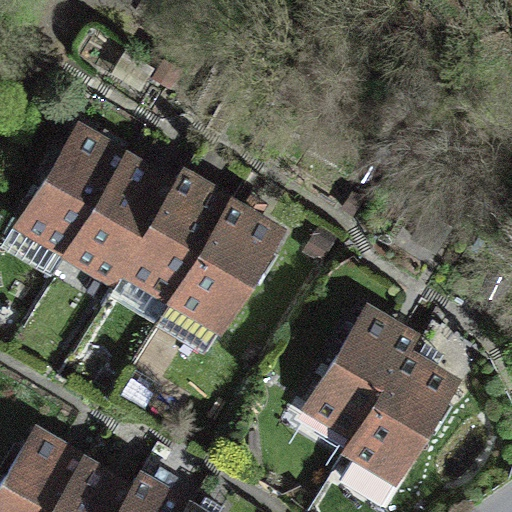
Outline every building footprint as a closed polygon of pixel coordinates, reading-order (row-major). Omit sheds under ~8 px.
[(21,220),(70,249),(125,157),(77,128),(21,220)] [(125,157),(70,249),(119,279),(126,266),(174,187),(125,157)] [(174,187),(126,266),(175,296),(232,203),(182,173),(174,187)] [(232,203),(175,296),(223,325),(279,232),(232,203)] [(308,399),(358,430),(407,354),(416,339),(365,308),(308,399)] [(455,384),(407,354),(358,430),(350,444),(359,450),(346,471),(349,484),(373,499),(385,496),(455,384)] [(0,485),(0,511),(50,511),(83,460),(34,430),(0,485)] [(83,460),(50,511),(117,511),(131,489),(83,460)] [(131,489),(117,511),(185,511),(189,507),(139,477),(131,489)]
